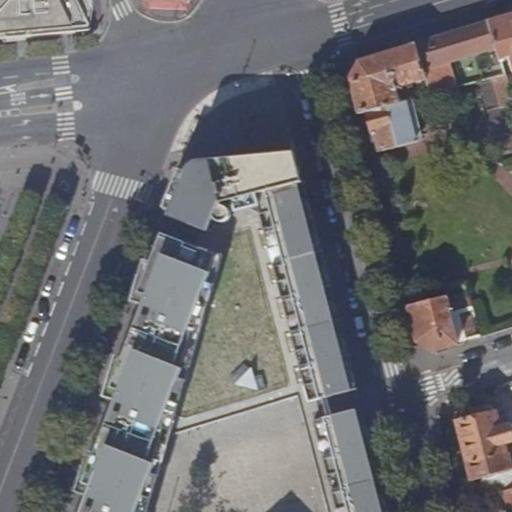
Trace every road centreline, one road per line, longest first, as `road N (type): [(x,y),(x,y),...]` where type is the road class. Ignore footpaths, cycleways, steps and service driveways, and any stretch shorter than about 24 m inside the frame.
road 1 (secondary): [(159,92),(114,187),(0,494)]
road 2 (residential): [(299,36),(394,388)]
road 3 (secondary): [(159,92),(60,63),(0,69)]
road 4 (secondary): [(0,126),(67,120),(159,92)]
road 5 (residential): [(159,92),(0,99)]
road 6 (secondary): [(159,92),(299,36)]
road 7 (residential): [(394,388),(428,511)]
road 8 (secondary): [(299,36),(419,0)]
road 9 (residential): [(511,355),(394,388)]
